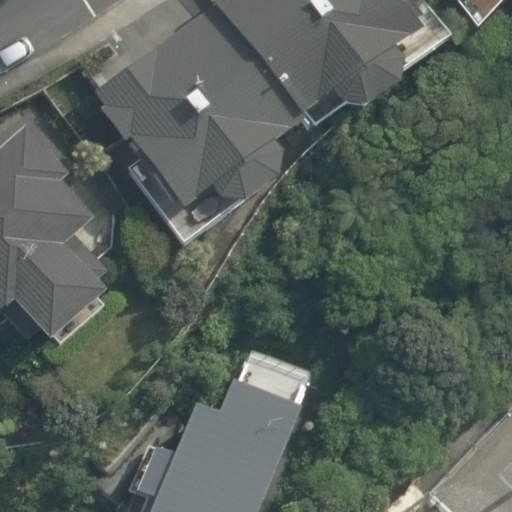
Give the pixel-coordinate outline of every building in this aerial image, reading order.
[(239,0),(218,16),(318,151),(443,58),(399,0),(239,0)] [(511,0),(490,0),(511,19),(511,0)] [(318,151),(218,16),(97,106),(197,241),(318,151)] [(104,231),(77,199),(94,184),(45,128),(0,167),(0,327),(14,343),(30,329),(60,363),(130,303),(83,249),(104,231)] [(256,511),(310,380),(247,354),(233,387),(226,384),(213,416),(192,407),(173,453),(157,447),(130,511),(256,511)]
